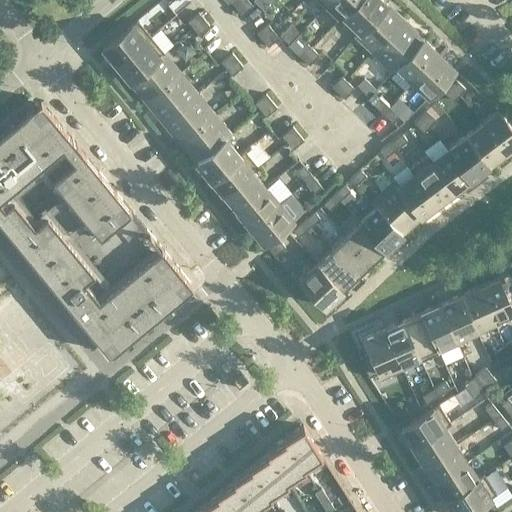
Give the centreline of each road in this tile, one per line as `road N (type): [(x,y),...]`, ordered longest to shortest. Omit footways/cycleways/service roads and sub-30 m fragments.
road 1 (residential): [(392,511),(294,365),(42,61)]
road 2 (unknown): [(201,0),(337,162)]
